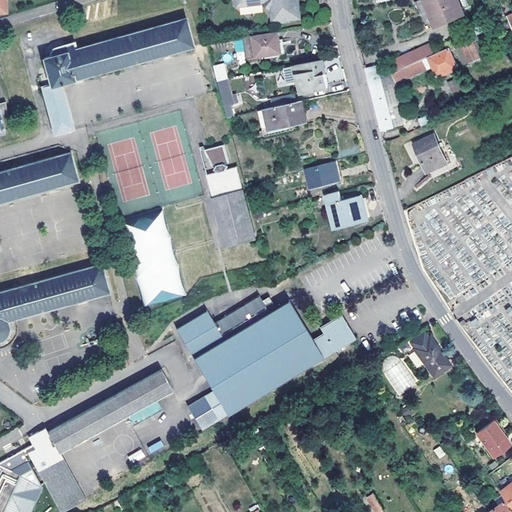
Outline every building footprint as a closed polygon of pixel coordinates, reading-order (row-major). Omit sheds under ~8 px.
[(235,0),(236,5),(240,8),(264,5),(270,10),(271,22),(280,21),(281,23),(289,21),(289,20),(297,19),(297,15),(300,15),(298,2),(291,2),(290,0),(235,0)] [(457,0),(425,0),(436,24),(463,12),(457,0)] [(192,45),(185,19),(74,50),(72,44),(54,50),(53,51),(52,53),(51,54),(51,55),(52,56),(43,59),(50,85),(42,87),(56,134),(76,129),(63,83),(192,45)] [(505,28),(509,35),(511,33),(511,29),(508,20),(470,36),(479,58),(483,56),(477,40),(505,28)] [(281,51),(278,31),(233,38),(237,58),(281,51)] [(470,36),(461,40),(470,62),(479,58),(470,36)] [(463,64),(470,62),(461,40),(455,43),(463,64)] [(452,44),(423,57),(419,47),(395,57),(399,68),(381,76),(377,64),(367,68),(370,80),(383,131),(403,124),(405,113),(397,86),(396,83),(399,80),(434,66),(438,76),(458,67),(451,50),(453,48),(452,44)] [(323,58),(284,66),(287,81),(299,79),(301,91),(329,86),(326,70),(323,58)] [(272,68),(284,66),(283,59),(270,61),(272,68)] [(216,64),(220,78),(228,77),(224,62),(216,64)] [(233,93),(229,77),(228,77),(220,78),(218,79),(221,89),(225,106),(232,104),(238,103),(235,93),(233,93)] [(460,77),(452,81),(455,91),(464,87),(460,77)] [(401,85),(397,86),(405,113),(403,124),(406,123),(409,114),(401,85)] [(271,129),(294,124),(308,121),(303,100),(258,110),(262,130),(260,131),(261,136),(272,133),(271,129)] [(232,104),(225,106),(228,117),(235,115),(232,104)] [(420,121),(423,127),(434,122),(431,116),(420,121)] [(295,128),(294,124),(271,129),(272,133),(295,128)] [(434,133),(414,142),(428,172),(448,162),(434,133)] [(257,238),(237,167),(227,170),(229,166),(225,164),(230,162),(225,145),(206,150),(216,166),(219,165),(216,169),(220,172),(209,175),(228,247),(257,238)] [(0,202),(77,181),(69,155),(0,173),(0,202)] [(335,160),(306,168),(311,188),(340,180),(335,160)] [(250,173),(244,174),(247,184),(253,183),(250,173)] [(342,199),(340,191),(327,194),(335,221),(347,218),(348,222),(369,217),(363,194),(342,199)] [(143,306),(184,296),(164,215),(124,224),(143,306)] [(110,291),(102,264),(0,293),(0,341),(2,341),(4,341),(6,339),(8,337),(9,336),(10,334),(10,332),(11,330),(10,328),(8,320),(110,291)] [(511,294),(511,295),(489,296),(497,299),(487,307),(488,319),(480,315),(472,321),(473,342),(501,376),(506,378),(506,382),(511,389),(511,294)] [(177,329),(193,356),(214,391),(188,407),(199,426),(217,415),(218,416),(322,353),(313,339),(290,301),(274,311),(270,302),(263,306),(257,296),(238,307),(215,321),(208,310),(177,329)] [(320,342),(327,353),(355,336),(342,314),(320,327),(324,333),(327,338),(320,342)] [(327,338),(324,333),(313,339),(322,353),(323,355),(327,353),(320,342),(327,338)] [(430,336),(413,348),(433,377),(450,365),(430,336)] [(414,351),(408,355),(417,368),(422,364),(414,351)] [(35,464),(60,451),(172,389),(162,369),(39,436),(37,432),(29,436),(33,445),(27,448),(29,452),(35,464)] [(494,456),(509,444),(492,421),(476,433),(494,456)] [(151,454),(164,447),(161,441),(148,448),(151,454)] [(439,459),(445,454),(440,446),(433,450),(439,459)] [(0,511),(30,511),(40,488),(22,456),(29,452),(27,448),(0,462),(0,511)] [(132,463),(145,457),(141,450),(128,456),(132,463)] [(85,498),(60,451),(35,464),(61,511),(85,498)] [(511,485),(503,493),(509,501),(511,505),(511,485)] [(380,511),(387,508),(377,492),(370,497),(379,511),(380,511)] [(511,511),(511,505),(509,501),(492,511),(511,511)]
